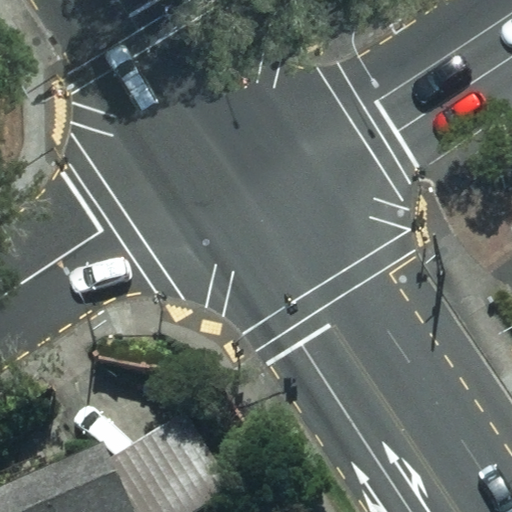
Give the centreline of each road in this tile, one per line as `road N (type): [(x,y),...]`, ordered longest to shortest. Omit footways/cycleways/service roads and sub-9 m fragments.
road 1 (secondary): [(459,511),(320,302),(250,168)]
road 2 (tertiary): [(511,6),(250,168)]
road 3 (residential): [(0,298),(100,230),(250,168)]
road 4 (secondary): [(250,168),(118,0)]
